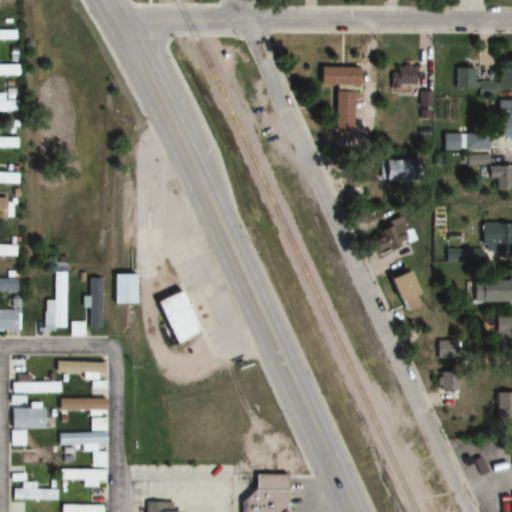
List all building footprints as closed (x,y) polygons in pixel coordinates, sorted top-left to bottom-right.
[(0,30),(0,40),(11,41),(11,30),(0,30)] [(0,182),(14,183),(14,172),(0,171),(0,147),(13,148),(13,136),(0,136),(0,112),(13,112),(13,93),(0,93),(0,75),(14,76),(14,64),(0,64),(0,182)] [(350,130),(350,86),(356,86),(356,68),(317,67),(316,86),(331,86),(330,130),(350,130)] [(414,87),(414,67),(390,67),(390,87),(414,87)] [(511,89),(511,70),(494,70),(494,81),(472,81),(472,68),(454,68),(453,89),(476,89),(476,97),(492,97),(492,89),(511,89)] [(511,135),(511,99),(494,100),(494,136),(511,135)] [(440,150),(486,150),(486,132),(440,132),(440,150)] [(420,181),(420,160),(377,160),(377,181),(420,181)] [(511,166),(486,166),(486,188),(511,188),(511,166)] [(387,250),(412,241),(403,215),(377,224),(387,250)] [(511,222),(480,223),(480,256),(511,256),(511,222)] [(0,244),(0,291),(13,291),(13,274),(0,273),(0,256),(12,256),(12,244),(0,244)] [(477,249),(445,249),(445,261),(477,261),(477,249)] [(418,307),(404,269),(383,276),(393,302),(400,299),(405,311),(418,307)] [(64,271),(52,271),(51,301),(42,301),(42,330),(64,330),(64,271)] [(110,305),(132,305),(132,275),(110,275),(110,305)] [(86,328),(99,328),(99,279),(86,279),(86,328)] [(511,283),(470,284),(470,304),(511,303),(511,283)] [(152,301),(170,346),(194,336),(176,291),(152,301)] [(14,310),(0,310),(0,331),(14,331),(14,310)] [(511,339),(511,316),(494,317),(494,339),(511,339)] [(81,322),(67,322),(67,337),(81,337),(81,322)] [(434,340),(434,359),(455,360),(455,340),(434,340)] [(81,379),(92,379),(92,373),(101,373),(101,363),(52,362),(52,373),(81,373),(81,379)] [(56,393),(56,382),(25,383),(25,366),(8,366),(8,394),(56,393)] [(457,392),(457,371),(437,371),(437,392),(457,392)] [(511,426),(511,391),(494,392),(494,426),(511,426)] [(55,399),(55,411),(102,411),(102,399),(55,399)] [(43,429),(42,408),(8,409),(9,447),(23,447),(23,430),(43,429)] [(102,430),(102,417),(88,418),(88,431),(102,430)] [(443,435),(470,435),(470,421),(443,421),(443,435)] [(79,445),(79,453),(88,453),(88,467),(103,467),(103,452),(95,452),(95,445),(104,445),(104,433),(55,433),(55,445),(79,445)] [(44,456),(44,448),(30,448),(30,455),(18,455),(18,465),(56,465),(56,456),(44,456)] [(80,481),(80,484),(102,484),(102,470),(57,470),(57,481),(80,481)] [(235,511),(282,511),(283,475),(236,475),(235,511)] [(55,500),(55,488),(9,488),(9,500),(55,500)] [(177,511),(178,511),(172,511),(172,502),(143,502),(142,511),(177,511)]
